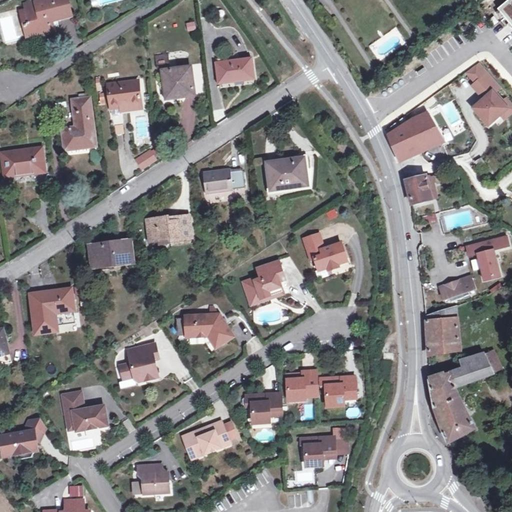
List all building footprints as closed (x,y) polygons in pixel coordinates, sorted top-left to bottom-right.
[(31,27),(33,36),(42,34),(42,36),(56,33),(52,19),(72,14),(68,0),(44,0),(36,2),(36,1),(24,4),(26,12),(22,13),(25,28),(31,27)] [(511,0),(500,10),(511,24),(511,0)] [(501,25),(493,31),(501,40),(508,34),(501,25)] [(443,47),(431,50),(434,59),(445,56),(443,47)] [(251,60),(216,65),(219,84),(234,82),(233,80),(254,77),(251,60)] [(466,72),(476,82),(488,72),(480,62),(466,72)] [(191,68),(163,72),(166,98),(182,95),(183,98),(194,97),(191,68)] [(484,90),(489,96),(475,110),(490,127),(508,110),(493,93),(501,86),(488,72),(473,85),(480,93),(484,90)] [(138,82),(108,86),(111,111),(119,109),(120,109),(120,107),(141,104),(138,82)] [(90,99),(74,102),(77,128),(63,130),(66,150),(96,146),(90,99)] [(196,134),(194,101),(182,101),(183,134),(196,134)] [(389,136),(400,162),(445,142),(428,113),(413,120),(399,128),(389,136)] [(149,114),(133,115),(136,146),(152,145),(149,114)] [(5,179),(44,173),(41,149),(2,154),(5,179)] [(154,150),(135,160),(142,172),(161,161),(154,150)] [(304,159),(308,187),(312,187),(314,158),(304,159)] [(271,192),(308,187),(304,159),(268,164),(271,192)] [(476,162),(476,164),(483,174),(489,170),(480,159),(476,162)] [(233,190),(246,188),(244,172),(231,174),(231,170),(203,174),(206,195),(234,192),(233,190)] [(427,182),(430,181),(429,176),(413,180),(406,182),(410,196),(412,205),(431,200),(431,197),(427,182)] [(427,182),(431,197),(437,196),(433,180),(430,181),(427,182)] [(335,210),(327,214),(331,221),(339,217),(335,210)] [(438,213),(415,220),(415,223),(431,219),(432,223),(440,221),(438,213)] [(168,218),(147,220),(150,243),(170,240),(171,244),(181,243),(181,241),(192,239),(190,227),(187,228),(186,218),(178,218),(178,222),(169,224),(168,218)] [(328,269),(331,271),(348,262),(342,244),(325,250),(320,235),(304,240),(311,260),(315,259),(319,270),(327,268),(328,269)] [(506,235),(466,246),(468,252),(476,250),(478,255),(484,280),(500,275),(494,251),(509,247),(506,235)] [(96,261),(96,268),(133,262),(130,243),(91,248),(92,261),(96,261)] [(474,272),(480,271),(477,260),(471,262),(474,272)] [(280,282),(286,280),(279,262),(258,269),(261,277),(262,280),(252,283),(249,290),(251,297),(258,301),(269,297),(270,296),(269,292),(281,288),(280,282)] [(465,297),(464,294),(476,289),(470,276),(441,288),(446,301),(451,298),(453,302),(465,297)] [(261,277),(244,283),(252,306),(290,293),(286,280),(280,282),(281,288),(269,292),(270,296),(269,297),(258,301),(251,297),(249,290),(252,283),(262,280),(261,277)] [(71,292),(32,297),(36,335),(57,331),(54,313),(74,310),(71,292)] [(426,317),(427,321),(457,318),(456,306),(426,317)] [(210,315),(220,315),(214,307),(210,307),(210,315)] [(220,323),(220,315),(210,315),(186,316),(187,338),(208,337),(216,349),(234,337),(226,325),(223,327),(220,323)] [(457,318),(427,321),(428,353),(460,348),(457,318)] [(0,330),(0,366),(12,363),(3,330),(0,330)] [(250,354),(263,348),(258,337),(245,343),(250,354)] [(135,378),(135,380),(146,378),(146,381),(156,379),(159,375),(155,361),(159,360),(156,344),(136,349),(136,352),(129,354),(131,364),(121,366),(124,380),(135,378)] [(485,353),(493,372),(504,368),(494,350),(492,351),(485,353)] [(493,372),(485,353),(461,361),(464,369),(430,380),(434,407),(449,443),(475,428),(454,387),(493,372)] [(317,372),(303,373),(303,375),(298,375),(298,380),(289,381),(288,381),(289,401),(306,400),(306,394),(305,388),(318,388),(317,372)] [(356,377),(324,380),(324,386),(326,407),(345,406),(344,400),(344,394),(357,393),(356,377)] [(63,396),(67,416),(74,415),(77,429),(77,432),(108,426),(105,406),(91,409),(90,406),(84,407),(82,392),(63,396)] [(282,395),(252,397),(253,407),(254,424),(271,423),(270,417),(270,411),(283,411),(282,395)] [(314,422),(313,405),(304,405),(304,422),(314,422)] [(348,419),(360,418),(360,409),(347,410),(348,419)] [(74,415),(67,416),(69,430),(77,429),(74,415)] [(25,434),(1,438),(2,443),(0,445),(0,450),(3,452),(4,457),(15,455),(23,454),(32,458),(35,452),(38,451),(36,442),(39,443),(42,436),(33,420),(30,421),(25,434)] [(40,420),(33,420),(42,436),(46,428),(40,420)] [(222,422),(183,437),(190,455),(203,450),(205,454),(230,444),(229,440),(223,427),(222,422)] [(231,423),(223,427),(229,440),(237,437),(231,423)] [(335,438),(310,439),(310,446),(306,446),(307,467),(324,466),(323,460),(323,454),(336,454),(335,442),(335,438)] [(347,442),(335,442),(336,454),(336,456),(348,456),(347,442)] [(203,450),(190,455),(192,459),(205,454),(203,450)] [(170,493),(169,473),(163,473),(162,465),(138,467),(139,475),(143,475),(144,495),(170,493)] [(71,498),(86,497),(85,485),(70,486),(71,498)] [(53,511),(83,511),(83,501),(66,502),(66,511),(61,511),(62,511),(53,511)]
